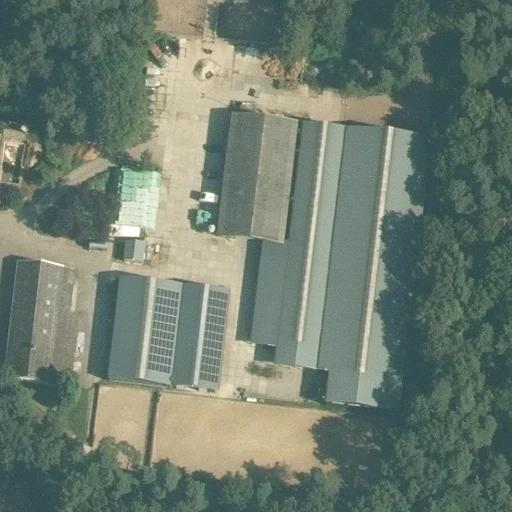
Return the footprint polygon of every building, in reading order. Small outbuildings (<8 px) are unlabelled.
[(247,346),(277,349),(304,127),(227,118),(213,236),(259,241),(247,346)] [(330,375),(326,408),(396,416),(429,141),(304,127),(277,349),(275,369),(330,375)] [(23,193),(15,198),(20,206),(28,201),(23,193)] [(144,243),(126,241),(123,262),(142,264),(144,243)] [(59,387),(70,388),(78,315),(59,312),(64,270),(16,265),(3,381),(46,385),(43,411),(56,412),(59,387)] [(225,292),(119,280),(108,381),(213,393),(225,292)]
